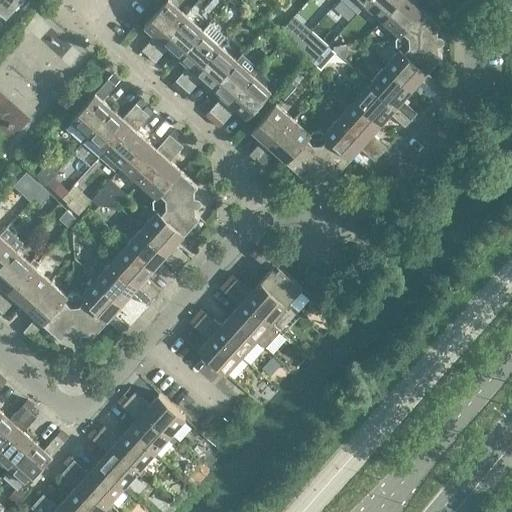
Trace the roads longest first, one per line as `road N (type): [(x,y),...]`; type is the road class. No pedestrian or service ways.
road 1 (residential): [(262,214),(386,205),(478,99),(477,0)]
road 2 (residential): [(103,6),(101,42),(240,172),(262,214)]
road 3 (secondary): [(511,353),(377,511)]
road 4 (residential): [(0,348),(77,406),(93,402),(148,341)]
road 5 (residential): [(148,341),(262,214)]
